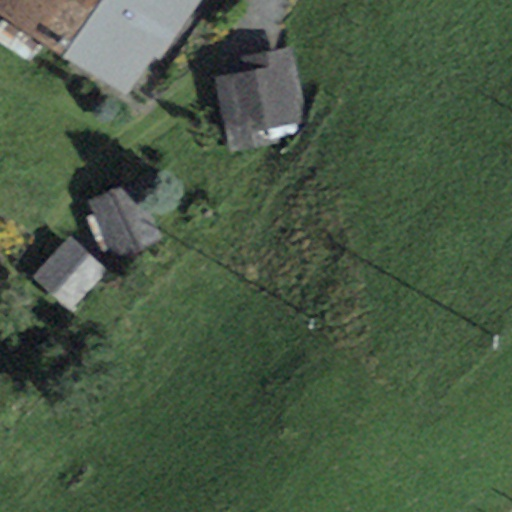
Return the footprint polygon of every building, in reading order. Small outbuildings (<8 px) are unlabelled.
[(6,0),(3,5),(39,29),(59,0),(6,0)] [(191,0),(59,0),(39,29),(106,75),(133,37),(155,53),(191,0)] [(226,82),(237,141),(266,136),(264,121),(296,115),(284,56),(253,62),(255,76),(226,82)] [(103,209),(119,247),(149,234),(133,197),(103,209)] [(67,254),(48,275),(69,294),(88,273),(67,254)]
